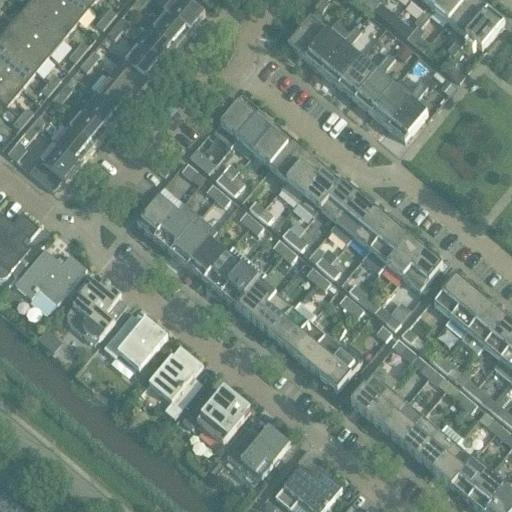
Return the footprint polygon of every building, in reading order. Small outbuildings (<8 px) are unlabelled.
[(77,28),(43,0),(35,0),(25,12),(64,44),(77,28)] [(91,11),(77,0),(43,0),(77,28),(91,11)] [(100,0),(77,0),(91,11),(100,0)] [(142,12),(149,3),(144,0),(140,0),(135,6),(142,12)] [(191,39),(206,21),(180,0),(176,0),(164,16),(191,39)] [(223,0),(191,0),(210,16),(223,0)] [(432,13),(442,0),(415,0),(428,11),(429,10),(432,13)] [(448,27),(471,0),(442,0),(432,13),(429,10),(428,11),(421,19),(428,25),(435,16),(448,27)] [(465,41),(488,14),(471,0),(448,27),(461,39),(462,38),(465,41)] [(321,17),(329,9),(322,3),(315,12),(321,17)] [(64,44),(25,12),(11,29),(49,62),(64,44)] [(110,27),(117,19),(110,13),(103,21),(110,27)] [(482,56),(505,28),(488,14),(465,41),(462,38),(461,39),(454,47),(461,52),(468,44),(482,56)] [(191,39),(164,16),(150,32),(177,55),(191,39)] [(421,33),(428,25),(421,19),(414,28),(421,33)] [(103,35),(110,27),(103,21),(96,30),(103,35)] [(305,64),(328,37),(311,22),(288,50),(305,64)] [(121,37),(128,29),(121,23),(115,31),(121,37)] [(49,62),(11,29),(0,41),(0,47),(36,78),(49,62)] [(114,45),(121,37),(115,31),(108,39),(114,45)] [(355,45),(362,37),(355,31),(348,39),(355,45)] [(163,72),(177,55),(150,32),(136,49),(163,72)] [(322,78),(344,51),(341,48),(328,37),(305,64),(322,78)] [(338,92),(361,64),(348,53),(355,45),(348,39),(341,48),(344,51),(322,78),(338,92)] [(36,78),(0,47),(0,76),(22,95),(36,78)] [(82,60),(89,52),(82,47),(75,55),(82,60)] [(454,61),(461,52),(454,47),(448,55),(454,61)] [(149,89),(163,72),(136,49),(122,66),(149,89)] [(75,68),(82,60),(75,55),(69,63),(75,68)] [(94,70),(100,62),(94,56),(87,64),(94,70)] [(388,72),(395,64),(388,59),(381,67),(388,72)] [(87,78),(94,70),(87,64),(80,72),(87,78)] [(355,106),(377,79),(374,76),(374,75),(361,64),(338,92),(355,106)] [(149,89),(122,66),(108,82),(135,105),(149,89)] [(371,120),(394,92),(381,81),(388,72),(381,67),(374,75),(374,76),(377,79),(355,106),(371,120)] [(22,95),(0,76),(0,105),(7,112),(22,95)] [(54,93),(61,85),(55,80),(48,88),(54,93)] [(135,105),(108,82),(94,99),(121,122),(135,105)] [(388,133),(411,106),(407,104),(414,95),(401,84),(394,92),(371,120),(388,133)] [(421,100),(428,92),(421,86),(415,95),(421,100)] [(48,102),(54,93),(48,88),(41,96),(48,102)] [(66,103),(73,95),(66,89),(59,97),(66,103)] [(405,148),(428,120),(414,109),(421,100),(415,95),(414,95),(407,104),(411,106),(388,133),(405,148)] [(59,111),(66,103),(59,97),(52,105),(59,111)] [(108,138),(121,122),(94,99),(80,115),(108,138)] [(237,145),(260,119),(242,104),(220,131),(237,145)] [(27,127),(34,118),(27,113),(20,121),(27,127)] [(94,155),(108,138),(80,115),(66,132),(94,155)] [(254,159),(276,132),(260,119),(237,145),(254,159)] [(20,135),(27,127),(20,121),(13,129),(20,135)] [(38,136),(45,128),(38,122),(31,130),(38,136)] [(31,144),(38,136),(31,130),(25,139),(31,144)] [(94,155),(66,132),(53,149),(80,172),(94,155)] [(271,173),(293,147),(276,132),(254,159),(271,173)] [(287,187),(310,160),(293,147),(271,173),(287,187)] [(80,172),(53,149),(38,166),(66,189),(80,172)] [(201,173),(207,166),(197,158),(192,165),(201,173)] [(298,209),(327,175),(310,160),(287,187),(281,195),(298,209)] [(192,184),(198,177),(188,169),(182,176),(192,184)] [(314,222),(320,215),(343,188),(327,175),(298,209),(314,222)] [(231,186),(222,179),(216,186),(225,193),(231,186)] [(234,201),(240,194),(231,186),(225,193),(234,201)] [(337,229),(360,202),(343,188),(320,215),(337,229)] [(222,197),(213,190),(207,197),(216,204),(222,197)] [(231,205),(222,197),(216,204),(225,212),(231,205)] [(347,250),(354,242),(376,216),(360,202),(337,229),(331,236),(347,250)] [(155,245),(177,218),(159,203),(137,230),(155,245)] [(259,221),(265,214),(256,207),(250,214),(259,221)] [(171,258),(198,225),(182,212),(177,218),(155,245),(171,258)] [(268,229),(274,222),(265,214),(259,221),(268,229)] [(370,256),(393,230),(376,216),(354,242),(370,256)] [(31,253),(24,248),(28,243),(30,245),(40,233),(23,218),(14,229),(0,218),(0,283),(3,284),(7,282),(31,253)] [(249,232),(255,225),(246,218),(240,225),(249,232)] [(188,272),(210,246),(215,240),(198,225),(171,258),(188,272)] [(259,240),(265,233),(255,225),(249,232),(259,240)] [(387,270),(409,244),(393,230),(370,256),(363,265),(379,279),(387,270)] [(298,242),(289,234),(283,242),(292,249),(298,242)] [(301,257),(307,250),(298,242),(292,249),(301,257)] [(404,284),(426,258),(409,244),(387,270),(404,284)] [(289,253),(280,245),(274,252),(282,260),(289,253)] [(204,286),(226,259),(210,246),(188,272),(204,286)] [(221,300),(249,266),(232,252),(226,259),(204,286),(221,300)] [(292,268),(298,261),(289,253),(282,260),(292,268)] [(57,311),(87,275),(71,261),(63,270),(45,255),(15,291),(32,305),(39,296),(57,311)] [(443,272),(426,258),(404,284),(421,298),(443,272)] [(331,269),(322,262),(316,269),(325,277),(331,269)] [(237,314),(260,287),(266,280),(249,266),(221,300),(237,314)] [(334,284),(340,277),(331,269),(325,277),(334,284)] [(322,280),(313,273),(307,280),(316,288),(322,280)] [(331,288),(322,280),(316,288),(325,295),(331,288)] [(106,320),(121,302),(110,292),(111,291),(108,289),(107,290),(98,282),(88,293),(87,292),(81,301),(82,301),(69,316),(67,321),(68,326),(71,330),(79,337),(83,332),(99,346),(115,327),(106,320)] [(446,330),(473,297),(456,283),(434,309),(450,323),(445,330),(446,330)] [(254,328),(277,301),(260,287),(237,314),(254,328)] [(358,304),(364,297),(355,290),(349,297),(358,304)] [(373,305),(364,297),(358,304),(367,312),(373,305)] [(462,344),(490,311),(473,297),(446,330),(462,344)] [(271,342),(299,308),(293,315),(277,301),(254,328),(271,342)] [(349,315),(355,308),(346,301),(340,308),(349,315)] [(287,356),(310,329),(316,322),(299,308),(271,342),(287,356)] [(358,323),(364,316),(355,308),(349,315),(358,323)] [(484,352),(507,325),(490,311),(462,344),(461,345),(477,359),(484,351),(484,352)] [(395,336),(401,329),(392,320),(386,328),(395,336)] [(139,376),(168,342),(146,324),(137,334),(127,326),(104,354),(116,363),(119,359),(139,376)] [(500,365),(511,351),(511,329),(507,325),(484,352),(500,365)] [(304,369),(326,343),(310,329),(287,356),(304,369)] [(392,339),(383,331),(377,338),(386,346),(392,339)] [(417,342),(408,334),(402,341),(411,349),(417,342)] [(321,383),(343,357),(326,343),(304,369),(321,383)] [(402,360),(408,353),(399,345),(393,352),(402,360)] [(338,398),(360,371),(359,370),(360,369),(361,367),(361,365),(362,363),(361,361),(361,360),(359,358),(359,357),(349,349),(343,357),(321,383),(338,398)] [(511,387),(511,385),(511,351),(500,365),(494,373),(511,387)] [(187,390),(203,371),(181,352),(149,389),(172,408),(165,416),(175,424),(196,398),(187,390)] [(445,365),(435,357),(430,364),(439,372),(445,365)] [(454,372),(445,365),(439,372),(448,379),(454,372)] [(435,376),(426,368),(420,375),(429,383),(435,376)] [(368,423),(390,396),(398,387),(379,371),(371,380),(373,382),(351,408),(368,423)] [(445,383),(435,376),(429,383),(439,390),(445,383)] [(478,392),(469,385),(463,392),(472,400),(478,392)] [(481,407),(487,400),(478,392),(472,400),(481,407)] [(198,428),(223,449),(251,416),(248,414),(250,411),(242,405),(240,407),(224,394),(208,414),(199,406),(183,426),(192,434),(198,428)] [(385,437),(407,410),(390,396),(368,423),(385,437)] [(469,403),(466,401),(460,396),(454,402),(464,409),(469,403)] [(478,411),(469,403),(464,409),(473,417),(478,411)] [(401,450),(423,424),(407,410),(385,437),(401,450)] [(511,420),(502,413),(496,420),(505,427),(511,420)] [(496,438),(502,431),(493,423),(487,431),(496,438)] [(418,464),(446,430),(440,438),(423,424),(401,450),(418,464)] [(434,478),(463,444),(446,430),(418,464),(434,478)] [(280,465),(279,464),(290,449),(269,431),(259,443),(250,435),(227,463),(239,473),(243,467),(262,483),(273,470),(275,471),(280,465)] [(505,446),(511,439),(502,431),(496,438),(505,446)] [(451,492),(473,466),(457,452),(463,444),(434,478),(451,492)] [(467,506),(490,479),(473,466),(451,492),(467,506)] [(306,511),(328,511),(342,496),(317,474),(311,481),(301,473),(275,503),(286,511),(293,511),(299,505),(306,511)] [(474,511),(490,511),(507,493),(490,479),(467,506),(474,511)] [(511,511),(511,497),(507,493),(490,511),(511,511)]
